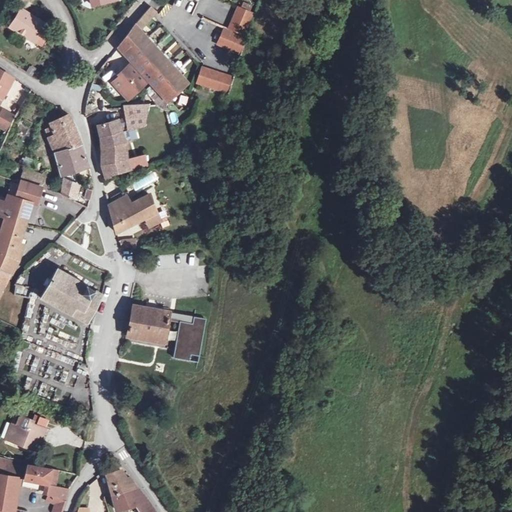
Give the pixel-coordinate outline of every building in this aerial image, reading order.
[(13,4),(1,21),(25,39),(37,21),(13,4)] [(236,7),(229,28),(244,34),(252,13),(236,7)] [(181,75),(144,35),(140,31),(156,13),(151,8),(117,47),(131,62),(147,80),(167,102),(167,101),(188,81),(181,75)] [(224,30),(218,44),(238,51),(243,36),(224,30)] [(147,32),(144,35),(181,75),(184,72),(147,32)] [(147,80),(131,62),(119,73),(120,74),(112,82),(119,89),(121,87),(130,96),(147,80)] [(0,70),(0,89),(5,92),(12,78),(0,70)] [(202,71),(197,86),(225,94),(229,79),(202,71)] [(121,87),(119,89),(127,98),(130,96),(121,87)] [(180,96),(175,102),(182,108),(187,102),(180,96)] [(124,124),(135,125),(136,125),(137,108),(122,109),(123,118),(124,124)] [(4,111),(0,118),(0,124),(8,129),(15,117),(4,111)] [(60,150),(78,143),(68,119),(67,116),(49,125),(50,127),(46,130),(48,138),(60,150)] [(123,118),(114,121),(118,131),(135,125),(124,124),(123,118)] [(102,179),(131,171),(128,162),(118,131),(114,121),(95,127),(101,160),(102,165),(99,166),(102,179)] [(156,138),(155,129),(133,132),(133,140),(156,138)] [(78,143),(60,150),(63,176),(75,172),(86,167),(78,143)] [(16,186),(39,193),(52,167),(28,159),(16,186)] [(128,162),(131,171),(140,169),(137,160),(128,162)] [(63,177),(79,184),(75,172),(63,176),(63,177)] [(79,184),(63,177),(59,190),(77,198),(79,184)] [(39,193),(16,186),(10,199),(3,196),(0,203),(0,202),(0,275),(7,278),(14,262),(8,260),(26,205),(33,207),(39,193)] [(111,197),(113,200),(126,195),(124,192),(111,197)] [(130,206),(126,195),(113,200),(109,202),(110,206),(116,232),(144,219),(158,213),(151,196),(130,206)] [(158,213),(144,219),(148,228),(161,223),(158,213)] [(134,237),(119,240),(121,248),(136,244),(134,237)] [(87,326),(102,296),(58,267),(41,300),(87,326)] [(207,318),(131,300),(124,332),(164,341),(169,318),(180,321),(172,355),(196,361),(207,318)] [(10,420),(6,418),(2,427),(8,429),(5,437),(26,446),(29,439),(31,433),(35,434),(38,426),(25,421),(26,417),(13,412),(10,420)] [(0,458),(0,473),(18,477),(23,478),(26,464),(0,458)] [(56,470),(26,464),(23,478),(50,484),(53,484),(56,470)] [(111,493),(135,486),(134,484),(123,472),(106,476),(111,493)] [(18,477),(0,473),(0,509),(12,511),(18,477)] [(53,484),(50,484),(48,495),(54,496),(55,487),(56,487),(56,485),(53,484)] [(135,486),(111,493),(116,510),(138,503),(138,507),(141,511),(155,511),(156,511),(146,498),(135,486)] [(58,497),(56,503),(52,511),(59,511),(61,508),(65,500),(67,489),(56,487),(55,487),(54,496),(58,497)]
